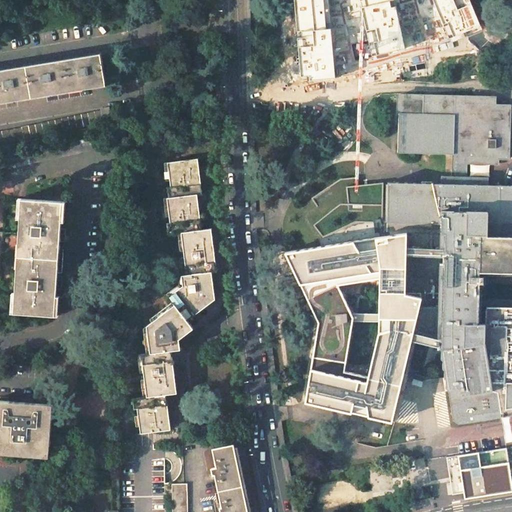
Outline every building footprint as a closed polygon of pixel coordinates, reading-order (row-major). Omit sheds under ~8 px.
[(330,0),(293,0),(300,76),(308,76),(308,80),(337,78),(330,0)] [(394,0),(359,0),(372,56),(405,49),(396,7),(391,8),(389,2),(395,0),(394,0)] [(428,0),(445,42),(480,28),(468,0),(428,0)] [(101,53),(64,59),(68,85),(79,83),(90,82),(90,85),(106,83),(101,53)] [(64,59),(27,66),(31,95),(46,92),(46,89),(55,87),(68,85),(64,59)] [(27,66),(0,69),(0,96),(6,95),(16,94),(17,97),(31,95),(27,66)] [(480,97),(425,95),(425,114),(399,113),(398,152),(454,154),(453,176),(465,176),(466,162),(498,163),(498,158),(508,158),(510,106),(495,105),(495,97),(480,97)] [(112,122),(109,107),(101,109),(101,110),(104,123),(112,122)] [(101,110),(8,130),(10,143),(104,123),(101,110)] [(8,130),(0,131),(0,144),(10,143),(8,130)] [(198,158),(168,162),(172,197),(197,194),(202,194),(200,178),(198,158)] [(387,223),(387,232),(419,248),(422,248),(422,254),(419,254),(405,259),(404,322),(414,322),(414,339),(427,339),(428,293),(443,293),(441,350),(443,359),(445,360),(444,367),(446,369),(446,376),(445,378),(448,379),(447,388),(448,391),(452,419),(459,423),(501,416),(497,393),(491,390),(488,369),(511,369),(511,309),(486,308),(479,308),(480,282),(483,282),(484,276),(480,275),(480,271),(481,234),(511,235),(511,185),(488,185),(488,177),(465,176),(453,176),(441,176),(441,184),(414,183),(388,182),(387,223)] [(325,242),(286,248),(318,322),(306,401),(393,423),(414,339),(403,338),(405,248),(418,248),(387,232),(388,182),(357,185),(356,177),(341,180),(313,199),(324,216),(314,224),(325,242)] [(172,197),(167,198),(172,233),(182,232),(201,229),(199,211),(197,194),(172,197)] [(63,201),(21,198),(19,233),(15,289),(14,313),(55,316),(56,306),(61,223),(63,201)] [(201,229),(182,232),(187,274),(212,272),(217,271),(214,250),(211,228),(201,229)] [(511,235),(481,234),(480,271),(511,271),(511,235)] [(419,248),(406,248),(405,259),(419,254),(422,254),(422,248),(419,248)] [(187,274),(182,275),(183,285),(169,296),(175,304),(187,320),(215,299),(214,287),(212,272),(187,274)] [(187,320),(175,304),(147,325),(151,353),(171,350),(180,349),(179,339),(186,333),(193,328),(187,320)] [(414,322),(404,322),(403,338),(414,339),(414,322)] [(151,353),(142,354),(147,396),(166,394),(177,393),(174,373),(171,350),(151,353)] [(446,376),(422,381),(424,396),(448,391),(447,388),(448,379),(445,378),(446,376)] [(147,396),(136,398),(141,433),(171,429),(168,410),(166,394),(147,396)] [(49,404),(0,400),(0,452),(49,456),(49,445),(46,445),(49,404)] [(234,444),(212,448),(216,467),(211,468),(212,472),(213,475),(215,475),(218,491),(242,486),(234,444)] [(511,446),(447,458),(453,493),(465,491),(466,498),(511,490),(511,446)] [(184,484),(172,484),(172,511),(187,511),(186,484),(184,484)] [(247,511),(242,486),(218,491),(221,507),(220,507),(220,510),(220,511),(247,511)]
